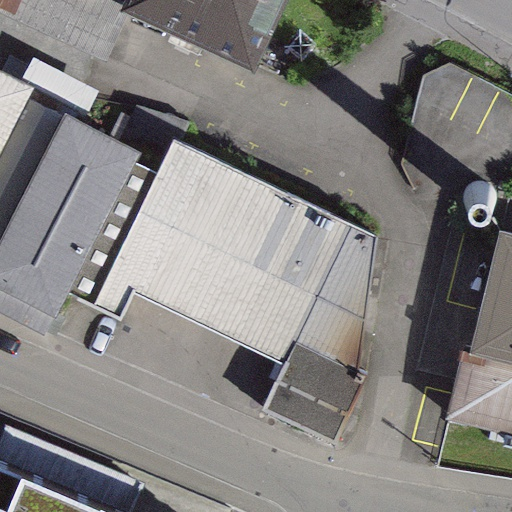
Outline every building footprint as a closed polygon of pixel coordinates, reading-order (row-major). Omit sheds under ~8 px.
[(135,0),(4,0),(111,51),(131,9),(135,0)] [(292,0),(135,0),(131,9),(260,70),(292,0)] [(0,55),(0,234),(72,92),(0,55)] [(159,136),(72,92),(0,234),(0,301),(59,331),(159,136)] [(390,229),(196,142),(110,302),(151,325),(163,294),(269,348),(247,400),(337,434),(363,374),(390,229)] [(472,215),(477,217),(483,218),(489,216),(494,213),(498,208),(499,202),(499,196),(497,191),(493,186),(488,183),(483,182),(477,182),(471,185),(467,189),(464,194),(463,200),(465,206),(468,211),(472,215)] [(511,237),(504,236),(473,365),(511,374),(511,237)] [(511,374),(473,365),(461,365),(443,445),(511,458),(511,374)] [(191,511),(0,431),(0,511),(191,511)]
